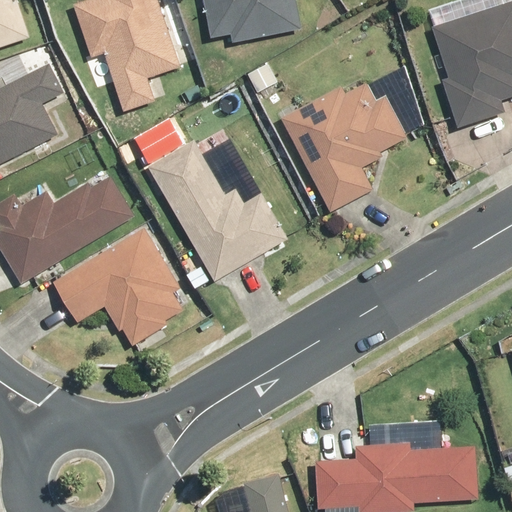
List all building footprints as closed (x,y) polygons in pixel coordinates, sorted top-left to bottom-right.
[(0,0),(0,47),(31,38),(18,0),(0,0)] [(86,0),(74,4),(92,58),(107,54),(125,110),(156,100),(149,77),(181,66),(159,0),(86,0)] [(205,0),(212,38),(231,34),(233,43),(302,30),(296,0),(205,0)] [(511,0),(433,25),(450,78),(441,80),(457,128),(507,113),(503,102),(511,98),(511,0)] [(0,164),(59,135),(44,104),(66,93),(51,63),(0,88),(0,164)] [(342,87),(283,116),(332,212),(374,191),(363,168),(384,157),(381,152),(409,139),(387,97),(378,101),(369,83),(346,94),(342,87)] [(171,145),(158,124),(137,137),(150,158),(171,145)] [(196,140),(149,166),(215,283),(291,240),(263,191),(245,201),(237,188),(227,194),(196,140)] [(0,204),(0,243),(23,283),(137,216),(113,176),(93,187),(90,182),(56,202),(49,190),(24,205),(17,194),(0,204)] [(146,227),(54,281),(79,323),(106,307),(121,332),(124,329),(134,346),(170,325),(168,321),(185,311),(175,293),(182,288),(146,227)] [(316,461),(319,508),(359,506),(359,511),(387,511),(416,510),(415,503),(480,499),(477,446),(412,450),(411,443),(355,446),(356,459),(316,461)] [(289,511),(279,473),(244,481),(251,511),(289,511)]
